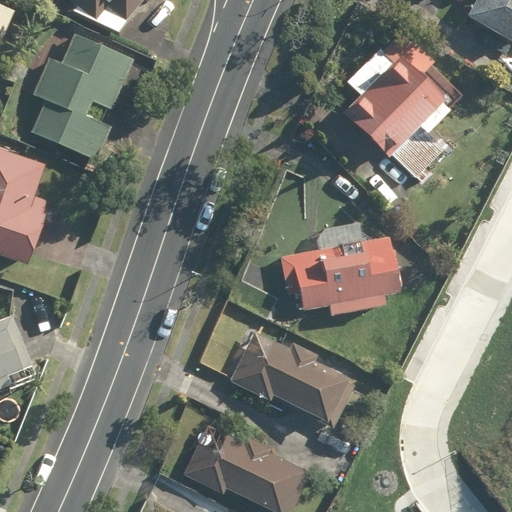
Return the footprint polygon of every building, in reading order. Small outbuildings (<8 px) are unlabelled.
[(78,0),(82,3),(77,9),(122,29),(145,0),(78,0)] [(511,42),(511,0),(475,0),(480,2),(467,26),(509,48),(511,42)] [(0,45),(12,16),(0,10),(0,45)] [(459,96),(401,33),(345,85),(359,101),(339,119),(369,151),(376,145),(412,185),(447,154),(424,129),(459,96)] [(130,61),(69,37),(58,65),(44,59),(29,97),(42,102),(27,139),(93,165),(108,127),(84,117),(89,104),(109,112),(130,61)] [(0,261),(21,269),(45,207),(29,201),(41,169),(0,153),(0,261)] [(384,237),(276,256),(287,314),(324,308),(325,316),(377,306),(375,296),(394,293),(384,237)] [(28,366),(7,317),(0,320),(0,384),(3,384),(0,378),(28,366)] [(283,348),(251,332),(225,386),(262,404),(265,397),(319,424),(340,379),(312,365),(316,357),(285,343),(283,348)] [(217,493),(219,489),(265,511),(276,511),(296,473),(261,456),(264,450),(239,438),(237,444),(204,428),(181,476),(217,493)]
